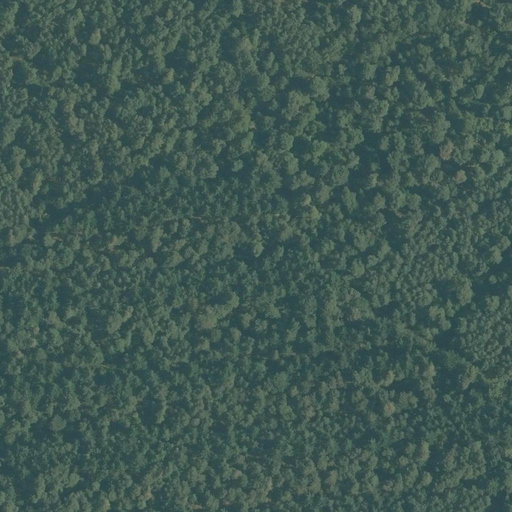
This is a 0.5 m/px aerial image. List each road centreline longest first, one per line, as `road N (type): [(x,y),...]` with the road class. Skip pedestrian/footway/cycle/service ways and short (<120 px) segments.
road 1 (track): [(247,112),(270,185),(327,276),(405,337),(511,393)]
road 2 (track): [(247,112),(0,251)]
road 3 (track): [(247,112),(447,0)]
road 4 (track): [(195,0),(247,112)]
